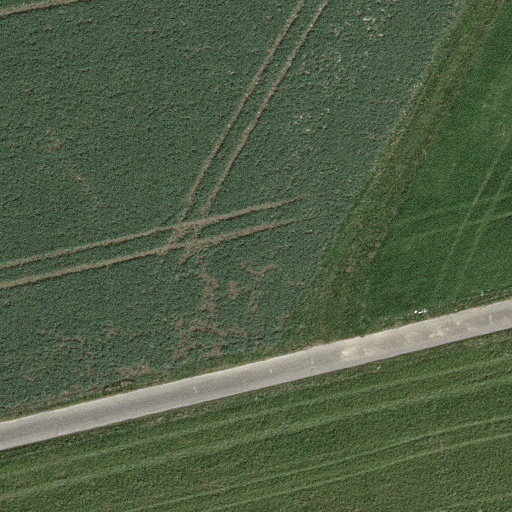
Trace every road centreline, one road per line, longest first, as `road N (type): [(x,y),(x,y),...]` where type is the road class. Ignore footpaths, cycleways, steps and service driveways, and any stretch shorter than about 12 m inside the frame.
road 1 (track): [(511,318),(0,437)]
road 2 (track): [(288,372),(480,0)]
